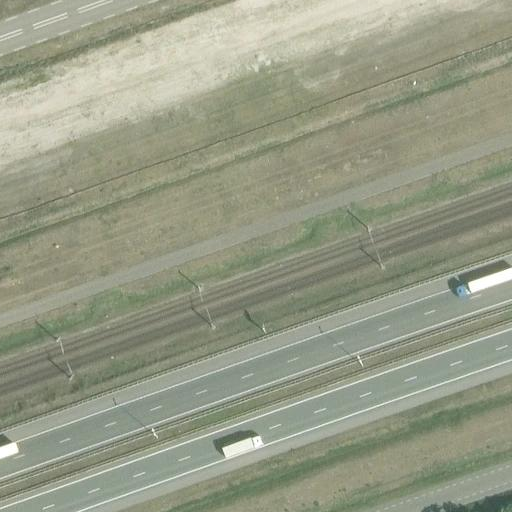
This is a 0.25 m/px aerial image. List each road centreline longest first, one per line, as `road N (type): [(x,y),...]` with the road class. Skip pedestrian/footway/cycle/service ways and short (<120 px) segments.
road 1 (trunk): [(511,285),(0,465)]
road 2 (trunk): [(38,511),(511,344)]
